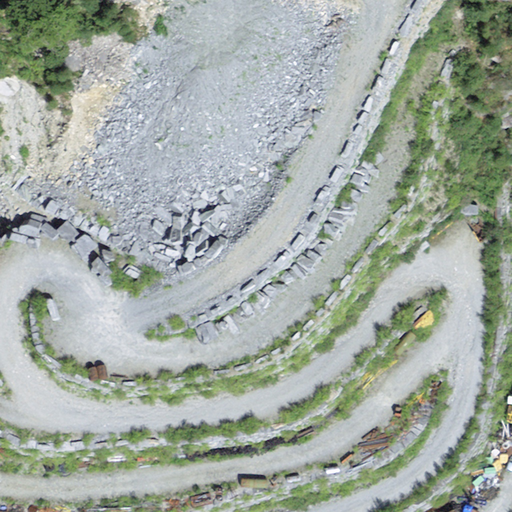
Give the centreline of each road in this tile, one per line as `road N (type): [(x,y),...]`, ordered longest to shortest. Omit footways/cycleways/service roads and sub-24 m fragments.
road 1 (track): [(326,511),(434,462),(464,372),(467,273),(440,260),(301,377),(240,408),(43,403),(6,356),(0,305)]
road 2 (track): [(0,302),(24,258),(76,275),(144,333),(203,335),(289,293),(354,230),(420,81)]
road 3 (track): [(466,321),(344,433),(254,456),(26,485)]
road 4 (track): [(120,314),(253,227),(132,189)]
